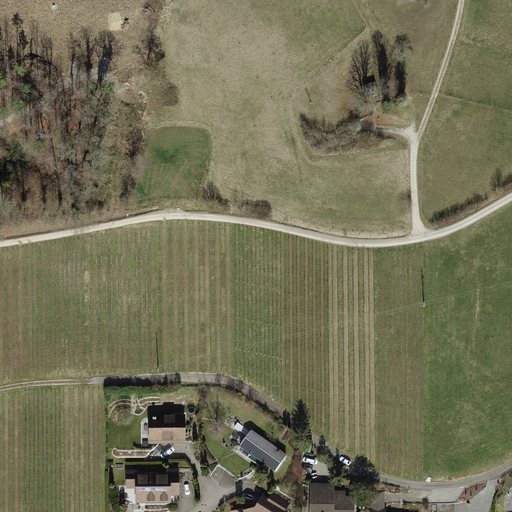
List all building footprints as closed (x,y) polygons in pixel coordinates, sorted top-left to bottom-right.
[(377,122),(362,118),(360,126),(375,130),(377,122)] [(186,415),(148,415),(148,443),(186,443),(186,415)] [(288,456),(251,431),(239,449),(275,474),(288,456)] [(179,495),(179,469),(127,469),(127,491),(136,491),(136,503),(172,503),(172,495),(179,495)] [(335,483),(311,483),(310,511),(354,511),(355,497),(346,497),(346,492),(335,491),(335,483)] [(286,511),(291,504),(272,493),(269,499),(264,495),(256,508),(244,511),(286,511)] [(385,511),(386,493),(372,493),(371,511),(385,511)]
